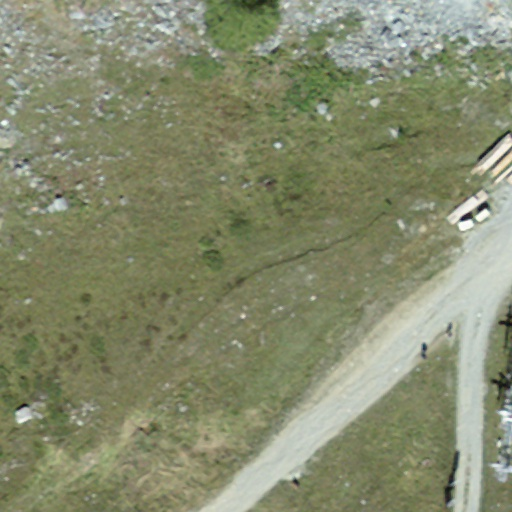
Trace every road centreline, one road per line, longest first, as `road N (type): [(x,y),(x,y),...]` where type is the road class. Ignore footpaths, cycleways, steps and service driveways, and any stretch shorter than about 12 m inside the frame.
road 1 (track): [(213,511),(377,344),(483,267)]
road 2 (track): [(483,267),(464,511)]
